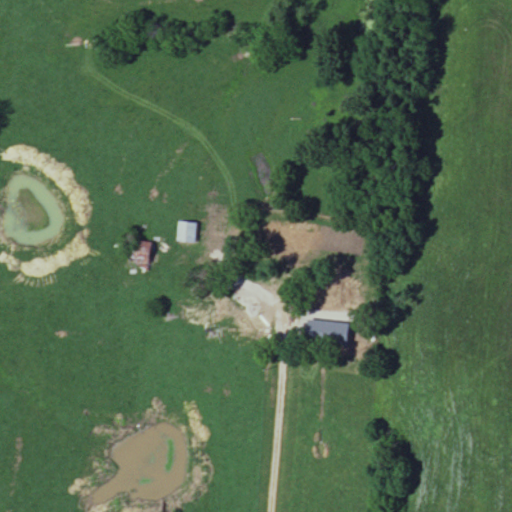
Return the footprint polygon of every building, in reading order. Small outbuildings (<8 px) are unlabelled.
[(197,223),(179,223),(179,244),(197,244),(197,223)] [(151,272),(151,244),(132,244),(132,272),(151,272)] [(307,247),(267,247),(267,258),(307,258),(307,247)] [(192,310),(223,310),(223,283),(192,283),(192,310)] [(340,297),(318,297),(318,325),(340,325),(340,297)]
